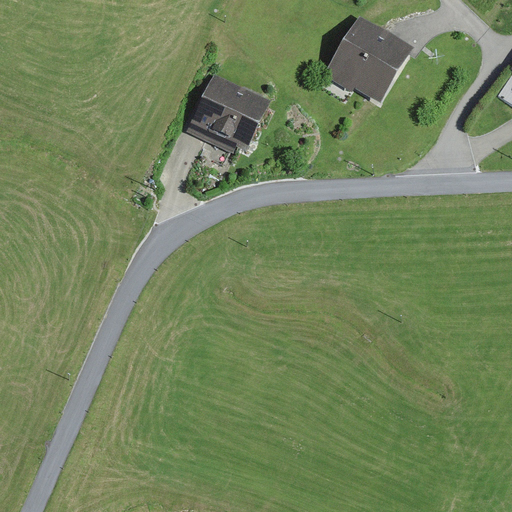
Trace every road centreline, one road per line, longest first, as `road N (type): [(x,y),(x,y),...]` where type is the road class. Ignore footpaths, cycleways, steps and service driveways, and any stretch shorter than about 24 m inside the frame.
road 1 (unclassified): [(34,511),(146,259),(183,221),(266,190),(412,185)]
road 2 (residential): [(511,44),(412,185)]
